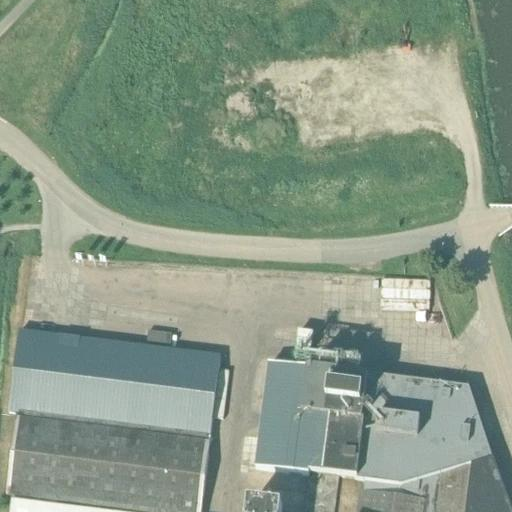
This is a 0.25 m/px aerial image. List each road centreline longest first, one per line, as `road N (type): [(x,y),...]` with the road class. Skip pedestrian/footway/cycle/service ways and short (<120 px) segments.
road 1 (unclassified): [(468,230),(341,253),(135,237),(76,205),(0,136)]
road 2 (track): [(0,197),(18,231),(0,511)]
road 3 (unclassified): [(511,374),(468,230)]
